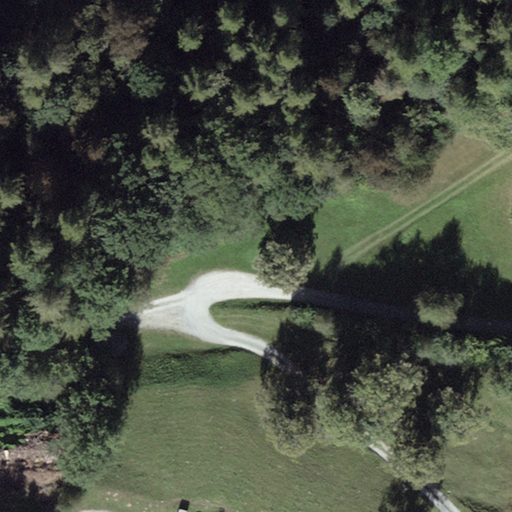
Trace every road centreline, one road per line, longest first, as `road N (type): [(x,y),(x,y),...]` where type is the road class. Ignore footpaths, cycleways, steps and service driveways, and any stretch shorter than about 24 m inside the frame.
road 1 (track): [(511,327),(259,292),(0,338)]
road 2 (track): [(468,511),(278,345),(196,303)]
